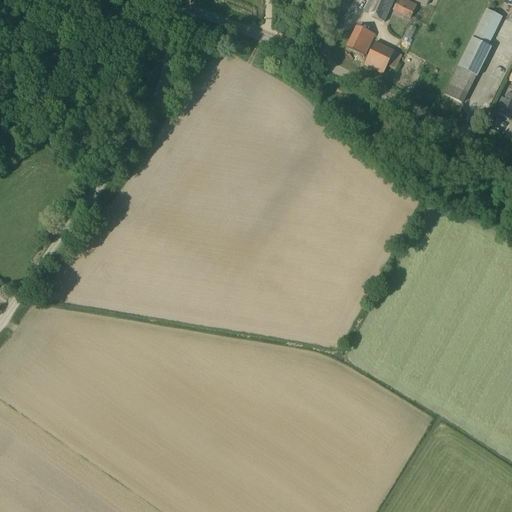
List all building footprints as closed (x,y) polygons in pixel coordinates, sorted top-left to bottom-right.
[(369,0),(364,14),(384,23),(394,0),(369,0)] [(397,0),(392,11),(410,20),(417,6),(407,1),(406,2),(402,0),(397,0)] [(444,95),(462,104),(491,48),(488,47),(502,18),(486,10),(444,95)] [(345,49),(365,57),(375,36),(356,27),(345,49)] [(364,65),(383,75),(394,52),(374,43),(364,65)] [(507,117),(511,106),(511,91),(511,92),(508,90),(507,90),(496,111),(507,117)]
